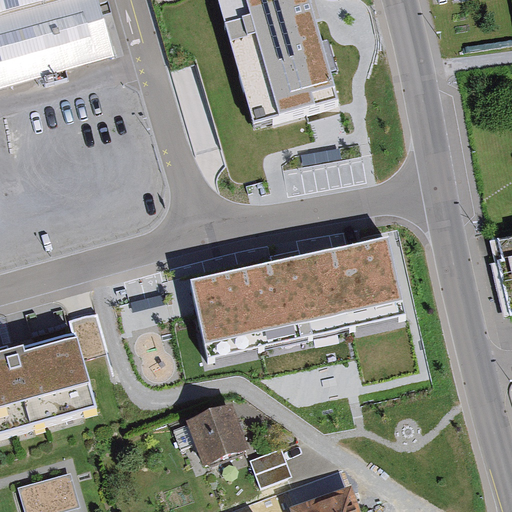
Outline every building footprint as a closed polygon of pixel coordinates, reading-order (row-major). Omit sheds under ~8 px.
[(0,0),(0,89),(113,55),(96,0),(0,0)] [(341,109),(309,0),(215,0),(254,134),(341,109)] [(511,238),(490,244),(495,265),(491,266),(504,323),(511,321),(511,238)] [(389,240),(190,287),(209,367),(408,319),(389,240)] [(76,340),(83,362),(109,354),(98,315),(71,322),(76,340)] [(0,319),(0,332),(4,346),(12,344),(5,318),(0,319)] [(191,329),(138,342),(144,366),(196,353),(191,329)] [(0,362),(0,443),(98,416),(83,362),(76,340),(11,359),(0,362)] [(0,349),(0,362),(11,359),(8,348),(0,349)] [(251,451),(233,405),(187,423),(188,425),(195,443),(204,469),(251,451)] [(195,443),(188,425),(175,429),(182,448),(195,443)] [(423,435),(429,461),(460,453),(454,427),(423,435)] [(261,490),(293,478),(282,449),(250,461),(261,490)] [(71,475),(18,490),(24,511),(75,511),(81,510),(71,475)] [(350,486),(291,508),(292,511),(359,511),(358,509),(350,486)]
